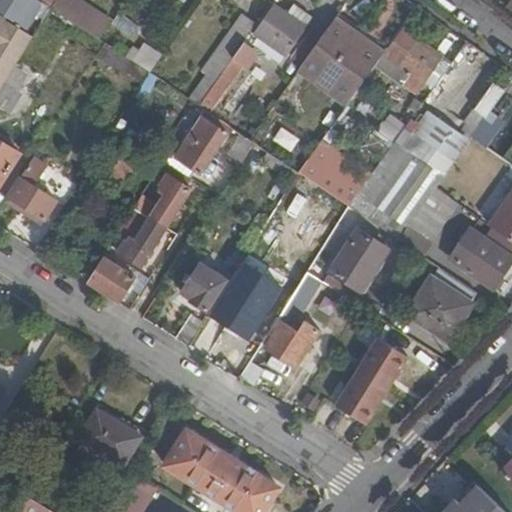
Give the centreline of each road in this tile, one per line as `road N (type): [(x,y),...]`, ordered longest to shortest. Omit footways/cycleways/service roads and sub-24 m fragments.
road 1 (residential): [(363,485),(0,262)]
road 2 (residential): [(363,485),(511,338)]
